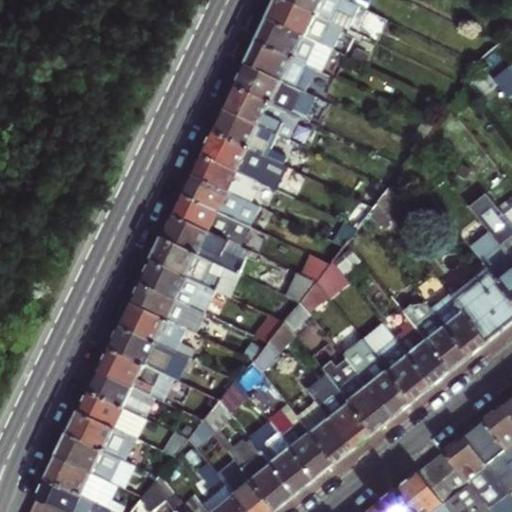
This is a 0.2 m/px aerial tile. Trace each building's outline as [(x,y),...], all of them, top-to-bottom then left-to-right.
[(332,47),(343,24),(292,0),(277,0),(274,7),(270,16),(320,41),(332,47)] [(353,1),(351,0),(292,0),(343,24),(352,29),(363,6),(353,1)] [(270,16),(265,25),(259,38),(314,65),(320,69),(323,63),(312,57),(320,41),(270,16)] [(311,72),(314,65),(259,38),(254,49),(248,62),(286,80),(299,87),(307,70),(311,72)] [(373,57),(359,50),(355,58),(369,65),(373,57)] [(282,88),(286,80),(248,62),(242,74),(237,84),(293,111),(294,112),(301,98),(282,88)] [(486,67),(471,86),(478,95),(483,101),(503,83),(499,78),(486,67)] [(293,111),(237,84),(231,97),(226,107),(282,134),(293,111)] [(478,95),(471,86),(455,107),(462,115),(478,95)] [(282,134),(226,107),(220,119),(215,130),(271,157),(282,134)] [(440,127),(428,121),(412,142),(423,147),(425,146),(440,127)] [(266,167),(271,157),(215,130),(209,142),(205,151),(241,169),(255,175),(260,177),(282,188),(287,177),(266,167)] [(241,169),(205,151),(200,162),(196,171),(231,189),(241,169)] [(382,182),(393,187),(395,184),(408,167),(397,162),(382,182)] [(231,189),(196,171),(190,182),(186,191),(241,217),(255,224),(260,214),(246,207),(251,198),(231,189)] [(393,187),(382,182),(367,202),(376,207),(380,202),(393,187)] [(380,202),(432,266),(444,255),(447,253),(426,227),(428,225),(395,184),(393,187),(380,202)] [(237,224),(241,217),(186,191),(183,197),(180,204),(176,212),(233,239),(245,245),(249,236),(231,226),(233,222),(237,224)] [(493,231),(511,255),(511,220),(489,191),(472,205),(493,231)] [(376,207),(367,202),(352,221),(362,225),(365,221),(376,207)] [(227,251),(233,239),(176,212),(170,223),(165,235),(222,262),(242,272),(247,260),(227,251)] [(350,240),(358,249),(376,235),(365,221),(362,225),(350,240)] [(474,246),(494,271),(511,294),(511,255),(493,231),(474,246)] [(222,262),(165,235),(159,246),(153,258),(211,285),(220,289),(225,279),(216,274),(222,262)] [(323,255),(334,261),(335,259),(347,244),(332,237),(323,255)] [(323,255),(318,253),(307,274),(319,279),(334,261),(323,255)] [(211,285),(153,258),(148,270),(143,281),(209,312),(214,302),(204,298),(211,285)] [(334,261),(319,279),(332,296),(352,280),(335,259),(334,261)] [(472,289),(503,328),(511,321),(511,294),(494,271),(472,289)] [(307,274),(301,272),(290,294),(302,301),(304,299),(319,279),(307,274)] [(332,296),(319,279),(304,299),(311,309),(314,312),(333,297),(332,296)] [(212,313),(209,312),(143,281),(138,291),(133,301),(171,318),(185,325),(191,328),(203,333),(212,313)] [(413,304),(406,309),(421,330),(425,335),(429,340),(453,369),(462,362),(471,354),(436,310),(414,283),(408,288),(421,304),(416,308),(413,304)] [(472,289),(458,300),(490,340),(496,334),(503,328),(472,289)] [(454,295),(436,310),(471,354),(480,347),(490,340),(458,300),(454,295)] [(297,307),(303,316),(311,309),(304,299),(302,301),(297,307)] [(171,318),(133,301),(127,313),(122,323),(160,341),(176,349),(180,350),(192,356),(196,347),(180,340),(187,326),(171,318)] [(286,321),(274,314),(259,336),(270,341),(271,340),(286,321)] [(414,400),(423,393),(434,384),(410,354),(385,322),(365,338),(390,370),(414,400)] [(176,349),(160,341),(122,323),(117,334),(111,345),(170,373),(174,365),(168,362),(171,356),(176,359),(180,350),(176,349)] [(414,336),(418,341),(425,335),(421,330),(414,336)] [(369,385),(382,402),(386,399),(397,414),(405,407),(414,400),(390,370),(365,338),(363,336),(344,351),(349,356),(371,384),(369,385)] [(429,340),(410,354),(434,384),(443,377),(453,369),(429,340)] [(182,379),(170,373),(111,345),(105,358),(100,368),(136,385),(163,398),(171,381),(180,385),(182,379)] [(333,359),(325,366),(352,400),(376,431),(386,423),(397,414),(386,399),(382,402),(369,385),(371,384),(349,356),(337,365),(333,359)] [(100,368),(97,374),(95,378),(91,388),(126,405),(136,385),(100,368)] [(253,396),(239,378),(224,398),(234,411),(253,396)] [(207,418),(223,399),(195,385),(183,408),(207,419),(207,418)] [(126,405),(91,388),(86,398),(81,408),(117,425),(126,405)] [(320,401),(356,447),(366,439),(376,431),(352,400),(342,408),(329,393),(320,401)] [(223,399),(207,418),(217,430),(236,414),(234,411),(224,398),(223,399)] [(337,462),(348,454),(356,447),(320,401),(310,409),(322,423),(312,431),(337,462)] [(149,408),(142,404),(139,411),(146,414),(149,408)] [(511,412),(505,404),(497,411),(486,419),(511,451),(511,412)] [(117,425),(81,408),(76,419),(70,430),(110,448),(119,453),(127,437),(136,441),(138,435),(117,425)] [(255,438),(298,493),(307,486),(317,478),(293,447),(284,436),(280,431),(274,423),(255,438)] [(110,448),(70,430),(65,441),(59,453),(96,471),(98,471),(110,448)] [(293,447),(317,478),(327,470),(337,462),(312,431),(293,447)] [(221,435),(203,449),(216,466),(234,452),(221,435)] [(447,450),(491,506),(511,491),(466,435),(458,442),(447,450)] [(255,478),(279,508),(289,500),(298,493),(255,438),(247,445),(250,449),(239,458),(255,478)] [(495,511),(491,506),(447,450),(433,462),(421,472),(453,511),(495,511)] [(96,471),(59,453),(53,465),(48,476),(84,492),(96,471)] [(125,463),(128,457),(119,453),(117,459),(125,463)] [(200,470),(214,488),(224,480),(210,463),(200,470)] [(155,482),(146,493),(144,495),(156,511),(179,492),(163,472),(162,473),(155,482)] [(411,480),(400,489),(418,511),(453,511),(421,472),(411,480)] [(38,496),(71,511),(73,511),(84,492),(48,476),(43,486),(38,496)] [(255,478),(237,493),(252,511),(274,511),(279,508),(255,478)] [(212,511),(237,493),(230,483),(204,503),(211,511),(212,511)] [(391,496),(380,504),(386,511),(418,511),(400,489),(391,496)] [(252,511),(237,493),(212,511),(211,511),(204,503),(194,511),(193,511),(252,511)] [(61,511),(63,508),(38,496),(30,511),(61,511)]
